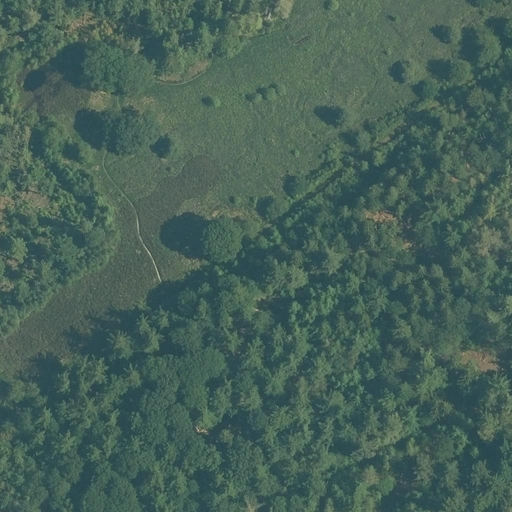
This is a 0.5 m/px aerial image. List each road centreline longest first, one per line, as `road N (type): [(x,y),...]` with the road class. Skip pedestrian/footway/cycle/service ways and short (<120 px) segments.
road 1 (track): [(168,301),(511,46)]
road 2 (track): [(22,411),(168,301)]
road 3 (track): [(22,411),(99,511)]
